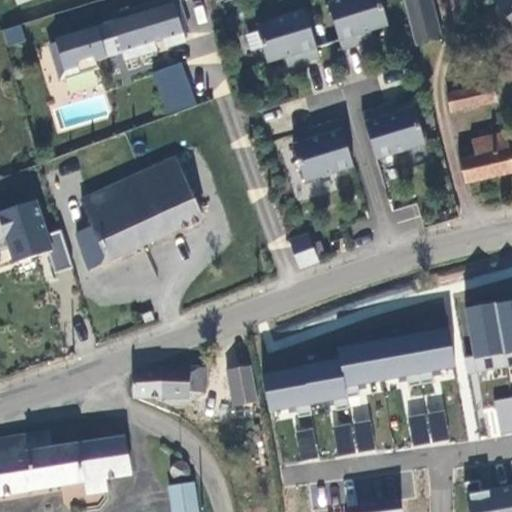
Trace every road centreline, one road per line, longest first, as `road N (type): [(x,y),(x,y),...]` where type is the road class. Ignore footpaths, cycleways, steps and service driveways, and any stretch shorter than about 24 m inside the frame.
road 1 (tertiary): [(77,379),(364,266),(511,230)]
road 2 (unknown): [(479,235),(441,98),(450,0)]
road 3 (unclassified): [(223,511),(196,447),(141,413),(83,393),(77,379)]
road 4 (unknown): [(339,86),(402,255)]
road 5 (residential): [(286,476),(442,455)]
